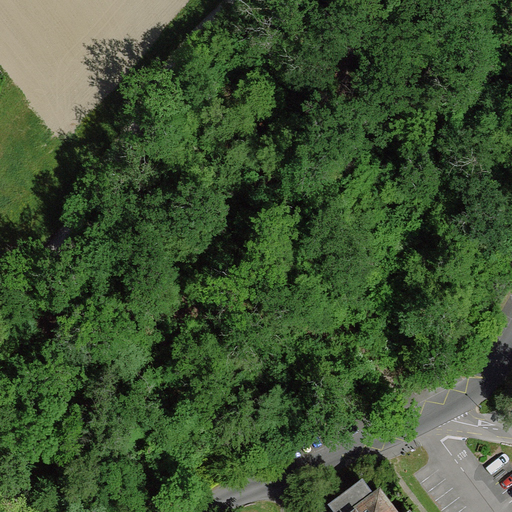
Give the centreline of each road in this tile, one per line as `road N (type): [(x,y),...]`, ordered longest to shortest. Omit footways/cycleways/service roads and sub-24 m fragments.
road 1 (track): [(237,0),(193,40),(70,226),(0,303)]
road 2 (unclassified): [(511,349),(471,389),(428,415),(222,491),(186,511)]
